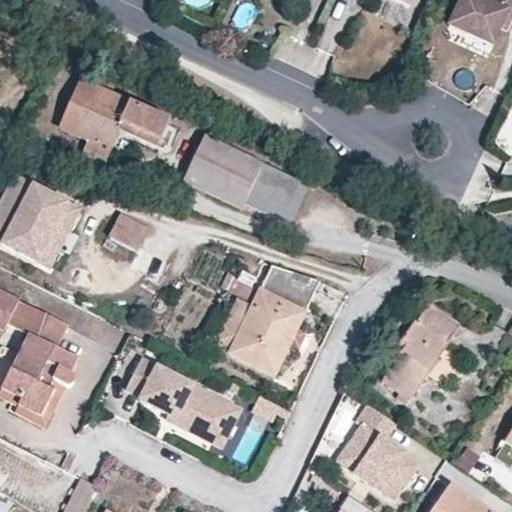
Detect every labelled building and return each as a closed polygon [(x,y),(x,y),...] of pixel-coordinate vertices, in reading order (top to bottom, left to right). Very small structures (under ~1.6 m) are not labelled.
[(380,0),(416,17),(424,0),(380,0)] [(511,0),(501,0),(498,7),(481,0),(472,0),(459,30),(502,51),(510,35),(511,29),(511,0)] [(169,123),(82,84),(63,127),(90,140),(87,150),(76,145),(71,155),(102,168),(123,123),(162,139),(169,123)] [(208,138),(186,182),(242,210),(245,204),(284,222),(301,183),(208,138)] [(0,245),(38,264),(68,205),(14,179),(9,189),(0,206),(0,245)] [(68,205),(38,264),(51,271),(80,212),(68,205)] [(102,288),(115,294),(150,227),(123,214),(84,291),(97,297),(102,288)] [(233,354),(274,374),(290,342),(297,328),(304,314),(319,281),(276,266),(262,293),(254,311),(234,351),(233,354)] [(55,349),(67,325),(0,292),(0,327),(4,329),(7,324),(29,336),(3,392),(21,401),(18,408),(42,418),(59,385),(66,388),(70,388),(73,386),(75,382),(75,378),(72,376),(78,360),(55,349)] [(234,351),(254,311),(239,304),(219,344),(234,351)] [(398,399),(407,405),(459,328),(430,309),(419,325),(416,323),(390,361),(395,365),(383,384),(399,395),(398,399)] [(305,332),(297,328),(290,342),(299,346),(305,332)] [(228,404),(142,361),(127,390),(142,397),(141,399),(178,418),(174,425),(209,442),(228,404)] [(278,415),(281,408),(261,398),(253,413),(274,423),(278,415)] [(241,410),(228,404),(209,442),(222,449),(241,410)] [(422,466),(387,443),(398,426),(370,407),(358,424),(363,427),(353,442),(356,456),(347,469),(397,503),(422,466)] [(287,419),(290,413),(281,408),(278,415),(287,419)] [(511,436),(499,457),(511,466),(511,436)] [(356,456),(353,442),(339,463),(347,469),(356,456)] [(468,469),(480,450),(467,442),(455,461),(468,469)] [(87,511),(99,490),(84,482),(67,511),(87,511)] [(437,511),(447,496),(434,487),(424,502),(437,511)] [(488,511),(452,488),(447,496),(437,511),(435,511),(488,511)]
